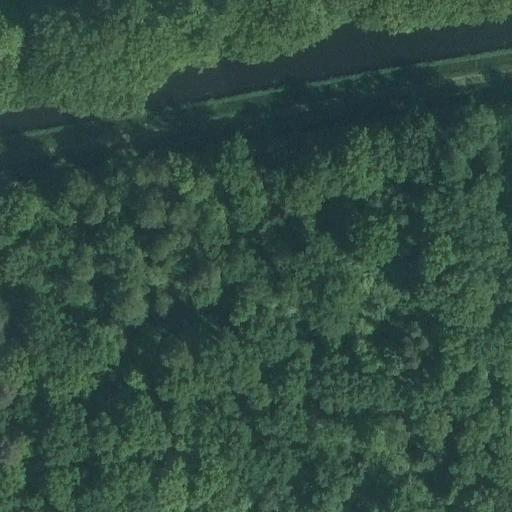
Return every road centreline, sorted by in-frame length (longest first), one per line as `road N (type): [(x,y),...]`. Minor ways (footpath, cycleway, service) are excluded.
road 1 (track): [(0,163),(511,80)]
road 2 (track): [(165,2),(0,30)]
